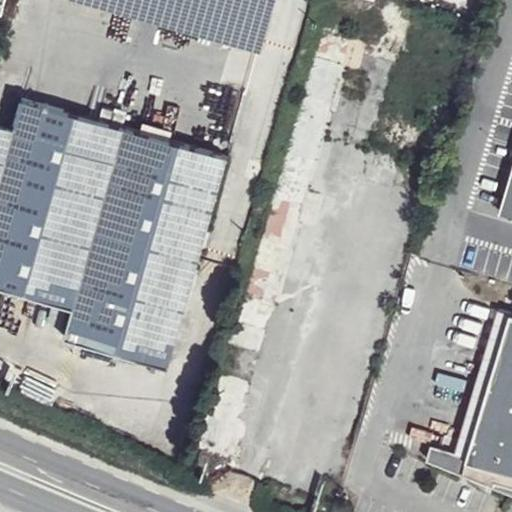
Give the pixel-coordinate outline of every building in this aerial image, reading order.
[(86,0),(264,54),(279,0),(86,0)] [(371,32),(377,13),(339,0),(320,0),(316,13),(371,32)] [(469,25),(404,7),(400,21),(394,19),(387,44),(457,63),(469,25)] [(329,50),(316,44),(246,293),(263,301),(278,304),(346,48),(329,50)] [(369,72),(349,69),(347,80),(344,90),(365,95),(366,85),(369,72)] [(12,132),(0,128),(0,293),(75,316),(70,345),(173,372),(230,157),(23,99),(12,132)] [(511,178),(502,211),(511,214),(511,178)] [(511,305),(509,309),(498,305),(457,445),(433,439),(428,458),(511,491),(511,305)] [(226,452),(237,405),(216,401),(206,447),(226,452)]
